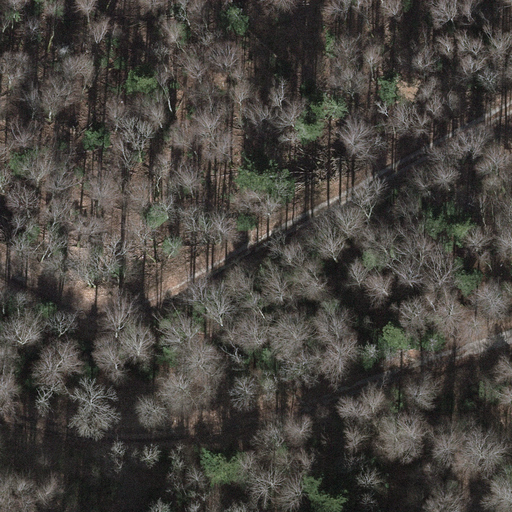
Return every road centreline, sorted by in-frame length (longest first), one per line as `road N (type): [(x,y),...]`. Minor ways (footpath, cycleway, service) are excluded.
road 1 (track): [(0,263),(82,306),(128,308),(511,106)]
road 2 (track): [(511,331),(330,392),(177,425),(107,431),(0,413)]
